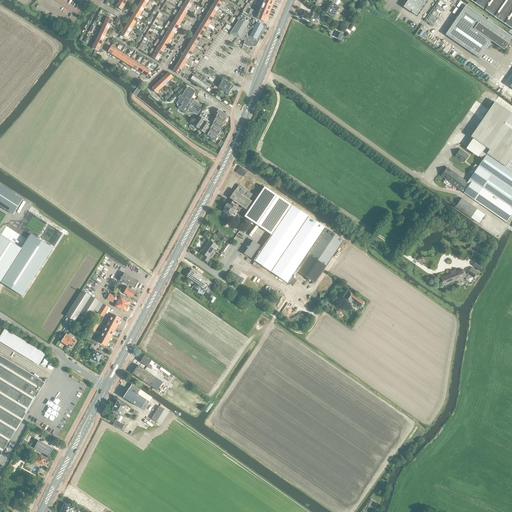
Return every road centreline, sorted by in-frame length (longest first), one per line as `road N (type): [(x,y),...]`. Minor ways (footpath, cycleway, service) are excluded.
road 1 (primary): [(291,0),(231,148),(106,386)]
road 2 (residential): [(134,0),(103,55),(143,82),(163,66),(205,0)]
road 3 (primary): [(106,386),(41,511)]
road 4 (unclassified): [(106,386),(0,315)]
